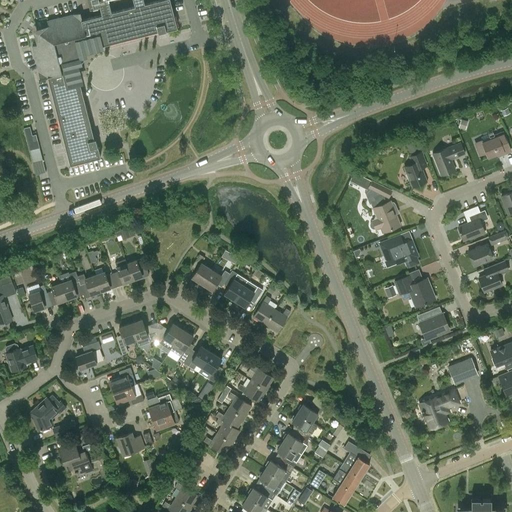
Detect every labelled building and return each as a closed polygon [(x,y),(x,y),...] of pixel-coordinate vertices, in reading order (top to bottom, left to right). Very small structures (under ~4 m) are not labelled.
[(86,0),(89,10),(99,7),(101,15),(82,20),(80,13),(47,21),(48,25),(36,46),(32,47),(40,80),(47,78),(70,165),(100,157),(95,139),(94,139),(72,53),(157,31),(158,33),(177,28),(169,0),(160,0),(144,4),(143,0),(86,0)] [(23,128),(36,175),(46,173),(36,134),(32,135),(30,126),(23,128)] [(490,141),(483,143),(482,140),(473,143),(479,156),(487,153),(489,157),(497,154),(498,156),(511,151),(503,133),(489,138),(490,141)] [(461,143),(447,148),(446,148),(433,154),(441,176),(455,170),(451,160),(465,154),(461,143)] [(410,157),(413,164),(404,167),(407,173),(406,174),(405,175),(407,179),(408,180),(409,179),(413,187),(427,182),(420,166),(426,163),(421,152),(410,157)] [(362,184),(369,187),(372,180),(365,177),(362,184)] [(380,193),(383,186),(372,181),(369,188),(380,193)] [(508,214),(511,212),(511,191),(501,196),(508,214)] [(381,228),(383,232),(401,225),(393,206),(396,205),(395,204),(395,203),(394,203),(394,202),(391,202),(391,201),(386,203),(385,199),(380,197),(376,198),(378,202),(373,204),(374,208),(373,208),(376,216),(375,219),(372,220),(373,221),(371,222),(371,224),(370,226),(371,227),(372,229),(373,229),(374,229),(375,229),(376,229),(376,230),(381,228)] [(467,211),(469,217),(480,212),(477,207),(467,211)] [(488,219),(487,216),(485,210),(480,212),(469,217),(471,222),(458,227),(463,240),(484,232),(480,222),(488,219)] [(491,244),(508,238),(505,230),(488,237),(491,244)] [(418,263),(416,257),(418,256),(412,240),(400,245),(396,237),(380,243),(385,256),(393,253),(397,264),(405,261),(408,267),(418,263)] [(474,267),(493,259),(487,244),(468,252),(474,267)] [(91,261),(98,260),(96,249),(89,251),(91,261)] [(226,249),(223,257),(237,262),(240,255),(226,249)] [(203,285),(212,271),(203,264),(206,259),(200,256),(194,266),(199,269),(193,278),(203,285)] [(136,260),(136,262),(127,265),(132,280),(139,277),(140,279),(149,276),(142,258),(136,260)] [(118,272),(112,274),(117,287),(126,284),(125,282),(132,280),(127,265),(125,259),(115,263),(118,272)] [(489,267),(492,273),(479,279),(484,292),(502,285),(496,272),(507,267),(504,261),(489,267)] [(83,294),(75,271),(68,274),(68,273),(59,277),(61,284),(62,284),(67,299),(74,297),(74,298),(83,294)] [(76,271),(75,271),(83,294),(85,298),(94,295),(93,293),(100,291),(95,276),(85,280),(83,274),(77,276),(76,271)] [(212,271),(203,285),(213,292),(219,283),(224,286),(226,283),(231,276),(226,272),(223,277),(212,271)] [(233,272),(231,276),(226,283),(231,286),(225,295),(235,301),(245,287),(244,286),(247,280),(238,275),(233,272)] [(105,273),(95,276),(100,291),(107,288),(108,290),(117,287),(112,274),(106,276),(105,273)] [(0,279),(0,324),(12,320),(4,298),(16,294),(11,282),(9,276),(0,279)] [(411,297),(412,298),(416,307),(435,299),(427,278),(413,284),(409,276),(395,281),(400,294),(403,300),(411,297)] [(53,291),(47,293),(52,307),(61,303),(60,301),(67,299),(62,284),(61,284),(52,287),(53,291)] [(47,293),(44,285),(39,286),(40,288),(28,292),(29,295),(35,310),(42,308),(43,309),(52,307),(47,293)] [(255,293),(245,287),(235,301),(246,308),(251,299),(256,302),(264,291),(258,288),(255,293)] [(264,325),(274,310),(268,306),(272,300),(267,297),(254,318),(264,325)] [(274,310),(264,325),(277,333),(291,313),(286,310),(283,315),(274,310)] [(442,316),(434,319),(430,311),(420,315),(423,323),(421,324),(427,337),(420,340),(422,345),(431,342),(429,337),(447,330),(442,316)] [(142,321),(131,325),(136,341),(137,341),(139,346),(155,341),(156,329),(151,329),(145,331),(142,321)] [(162,329),(156,329),(155,341),(160,344),(170,350),(173,345),(174,345),(184,330),(173,324),(167,332),(162,329)] [(136,341),(131,325),(119,329),(123,339),(118,341),(122,355),(128,353),(125,345),(136,341)] [(194,337),(184,330),(174,345),(178,348),(176,351),(176,354),(181,356),(179,360),(184,364),(191,353),(190,353),(193,349),(188,346),(194,337)] [(82,347),(85,354),(76,357),(81,370),(96,365),(92,352),(101,349),(98,342),(82,347)] [(507,369),(511,367),(511,342),(491,351),(496,366),(504,362),(507,369)] [(20,349),(19,349),(17,344),(14,343),(6,346),(5,349),(6,354),(12,372),(27,367),(25,364),(37,359),(33,346),(21,350),(20,349)] [(195,356),(191,353),(184,364),(189,367),(189,366),(194,369),(197,365),(202,368),(212,354),(201,347),(195,356)] [(212,354),(202,368),(213,375),(209,380),(214,383),(221,372),(216,369),(222,360),(212,354)] [(152,370),(155,377),(162,374),(159,367),(162,365),(158,356),(152,359),(156,368),(152,370)] [(251,381),(266,390),(273,380),(253,366),(250,370),(255,374),(251,381)] [(449,370),(451,373),(449,374),(454,386),(466,381),(462,369),(458,371),(456,367),(449,370)] [(114,393),(115,392),(130,387),(126,376),(133,374),(131,368),(119,372),(121,378),(110,382),(114,393)] [(508,398),(511,396),(511,373),(511,371),(499,376),(508,398)] [(266,390),(251,381),(246,389),(240,385),(238,389),(258,403),(266,390)] [(130,387),(115,392),(118,403),(130,399),(132,405),(143,401),(141,395),(135,398),(131,387),(130,387)] [(446,408),(458,403),(453,391),(429,400),(430,403),(421,407),(423,412),(422,412),(422,414),(424,414),(429,427),(438,424),(439,426),(446,423),(443,414),(446,408)] [(197,396),(203,400),(206,396),(200,392),(197,396)] [(229,408),(244,418),(251,407),(231,394),(228,397),(234,402),(229,408)] [(174,411),(170,401),(171,401),(169,395),(158,399),(160,405),(148,409),(152,420),(154,419),(168,414),(168,413),(174,411)] [(314,396),(311,402),(308,400),(305,405),(303,404),(298,413),(317,425),(312,422),(317,414),(320,415),(323,410),(326,403),(314,396)] [(59,413),(65,408),(60,402),(55,407),(47,398),(31,413),(38,431),(53,425),(49,416),(56,410),(59,413)] [(244,418),(229,408),(224,416),(219,413),(216,417),(236,430),(244,418)] [(174,411),(168,413),(168,414),(154,419),(158,430),(174,425),(174,424),(179,422),(175,411),(174,411)] [(317,425),(298,413),(292,422),(300,427),(297,432),(308,439),(317,425)] [(239,432),(236,430),(216,417),(218,419),(216,423),(221,427),(217,433),(232,443),(239,432)] [(73,421),(52,428),(55,438),(77,430),(73,421)] [(339,424),(332,434),(336,437),(343,427),(339,424)] [(153,444),(149,432),(143,434),(147,446),(153,444)] [(288,433),(283,442),(301,454),(307,445),(305,444),(308,439),(297,432),(294,436),(288,433)] [(121,453),(123,456),(144,449),(140,436),(133,438),(131,433),(116,438),(119,445),(118,446),(117,448),(119,452),(121,453)] [(232,443),(217,433),(212,441),(206,438),(203,442),(224,455),(232,443)] [(315,452),(324,456),(331,443),(322,439),(315,452)] [(348,441),(344,448),(350,452),(357,457),(362,450),(348,441)] [(301,454),(283,442),(277,450),(283,454),(279,459),(293,468),(301,454)] [(90,444),(84,447),(76,449),(74,444),(60,449),(67,472),(75,469),(77,476),(80,475),(79,474),(84,472),(85,474),(92,471),(89,462),(103,458),(101,452),(94,454),(90,444)] [(343,462),(341,466),(360,478),(369,465),(366,463),(357,457),(357,458),(351,467),(343,462)] [(293,468),(279,459),(276,464),(271,461),(265,469),(285,482),(293,468)] [(360,478),(341,466),(339,469),(347,474),(341,484),(352,491),(360,478)] [(285,482),(265,469),(259,478),(265,481),(261,487),(273,494),(276,495),(285,482)] [(319,487),(327,473),(320,469),(311,483),(319,487)] [(330,482),(333,484),(328,494),(332,497),(332,498),(343,505),(352,491),(341,484),(333,479),(330,482)] [(175,498),(191,507),(198,496),(177,483),(174,487),(180,491),(175,498)] [(298,500),(305,504),(313,490),(306,486),(298,500)] [(253,488),(248,497),(267,509),(262,506),(267,498),(270,499),(273,494),(261,487),(258,492),(253,488)] [(265,511),(267,509),(248,497),(242,505),(247,509),(245,511),(265,511)] [(187,511),(191,507),(175,498),(170,506),(165,502),(162,507),(169,511),(187,511)] [(471,507),(460,507),(459,511),(502,511),(502,507),(491,507),(491,500),(471,500),(471,507)]
